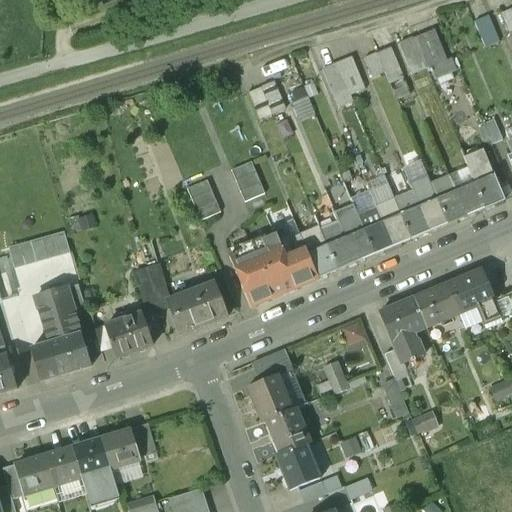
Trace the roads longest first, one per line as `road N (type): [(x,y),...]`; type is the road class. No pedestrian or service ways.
road 1 (residential): [(194,360),(511,228)]
road 2 (residential): [(0,424),(194,360)]
road 3 (unclassified): [(102,51),(279,0)]
road 4 (residential): [(249,511),(194,360)]
